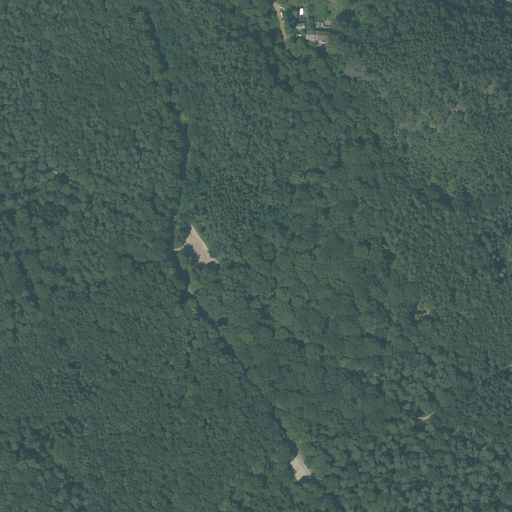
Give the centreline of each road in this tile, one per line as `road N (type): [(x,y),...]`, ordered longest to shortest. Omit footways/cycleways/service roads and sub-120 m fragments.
road 1 (unclassified): [(340,511),(173,263),(168,236),(184,151),(142,0)]
road 2 (unknown): [(394,405),(356,426),(319,420),(303,374),(259,336),(267,249),(350,183),(336,150),(341,116),(284,37)]
road 3 (track): [(181,296),(222,283),(420,420)]
road 4 (track): [(91,0),(134,122),(140,228)]
road 5 (track): [(189,365),(216,396),(239,450),(313,511)]
road 6 (track): [(0,138),(140,228)]
road 7 (unknown): [(350,183),(376,176),(477,214),(500,208)]
road 8 (track): [(152,262),(60,303),(18,338)]
road 9 (track): [(173,511),(174,429),(190,389),(189,365)]
road 10 (track): [(420,420),(363,451),(294,444)]
